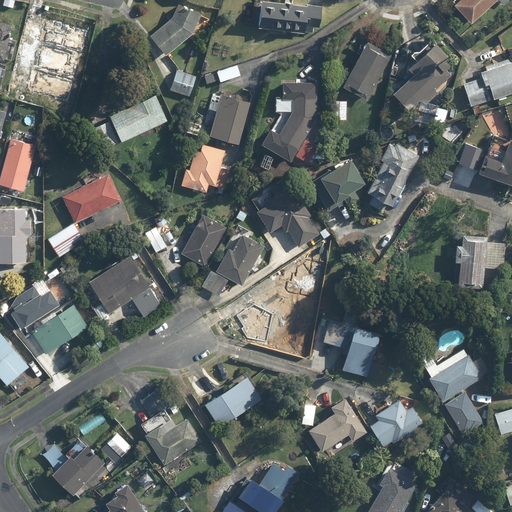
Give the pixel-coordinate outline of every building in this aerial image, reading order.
[(261,0),(260,0),(259,30),(307,33),(308,23),(324,25),(325,4),(261,0)] [(454,0),(473,22),(499,0),(502,0),(504,2),(506,0),(454,0)] [(180,1),(171,15),(149,32),(166,54),(188,37),(202,15),(180,1)] [(0,58),(6,60),(15,24),(0,19),(0,58)] [(56,33),(55,38),(48,36),(45,47),(52,49),(34,70),(53,88),(75,60),(80,39),(56,33)] [(395,52),(370,38),(343,87),(368,101),(395,52)] [(455,60),(437,39),(420,54),(422,56),(411,65),(416,71),(407,78),(407,79),(401,84),(403,86),(396,92),(411,111),(422,102),(425,106),(441,92),(436,87),(453,72),(448,66),(455,60)] [(470,105),(511,92),(511,61),(482,71),(483,76),(463,82),(470,105)] [(240,62),(203,74),(207,85),(244,73),(240,62)] [(171,88),(190,95),(197,76),(178,69),(171,88)] [(37,75),(18,70),(12,91),(43,101),(46,89),(34,85),(37,75)] [(290,161),(316,118),(316,82),(282,82),(282,99),(291,99),(291,112),(278,133),(270,129),(261,143),(290,161)] [(155,93),(113,113),(125,139),(167,119),(155,93)] [(211,136),(241,143),(251,101),(221,94),(211,136)] [(347,101),(332,100),(332,118),(346,118),(347,101)] [(0,141),(8,111),(0,109),(0,141)] [(119,141),(110,120),(93,127),(102,148),(119,141)] [(37,141),(11,135),(1,182),(27,188),(37,141)] [(511,141),(494,135),(482,171),(511,181),(511,138),(511,139),(511,141)] [(319,146),(307,138),(297,154),(309,161),(319,146)] [(420,153),(391,139),(382,158),(384,159),(369,190),(396,202),(420,153)] [(215,187),(231,191),(236,170),(220,166),(224,149),(196,142),(190,168),(185,167),(181,185),(206,191),(208,184),(215,186),(215,187)] [(274,156),(265,152),(258,172),(266,175),(274,156)] [(349,203),(361,196),(356,189),(369,181),(352,153),(311,179),(330,209),(346,199),(349,203)] [(110,172),(63,195),(76,222),(123,199),(110,172)] [(290,179),(273,188),(277,195),(265,202),(267,205),(259,210),(272,231),(283,225),(286,230),(289,228),(299,246),(321,233),(290,179)] [(32,219),(27,219),(27,207),(7,207),(0,207),(0,261),(26,261),(27,233),(32,233),(32,219)] [(228,224),(203,211),(183,251),(208,264),(228,224)] [(48,239),(61,258),(84,242),(72,224),(48,239)] [(168,245),(156,225),(144,233),(156,252),(168,245)] [(266,243),(244,230),(234,248),(230,246),(217,269),(242,284),(266,243)] [(489,234),(464,233),(463,242),(458,242),(455,284),(485,287),(489,234)] [(320,268),(310,252),(289,265),(299,281),(320,268)] [(153,285),(133,253),(91,279),(110,311),(133,297),(151,286),(153,285)] [(227,278),(213,270),(204,286),(219,294),(227,278)] [(261,327),(301,303),(288,281),(248,306),(261,327)] [(6,302),(21,326),(59,301),(49,286),(40,292),(35,284),(6,302)] [(162,304),(151,286),(133,297),(144,315),(162,304)] [(90,325),(75,302),(33,330),(48,353),(90,325)] [(383,362),(373,359),(382,331),(363,325),(332,315),(324,339),(345,345),(343,351),(348,353),(344,367),(361,372),(378,378),(383,362)] [(30,364),(0,329),(0,373),(9,383),(30,364)] [(430,378),(444,401),(484,376),(483,374),(489,370),(480,355),(474,359),(465,345),(439,362),(437,358),(426,365),(433,377),(430,378)] [(263,398),(249,375),(207,401),(221,425),(263,398)] [(170,404),(159,388),(141,400),(151,416),(170,404)] [(484,420),(465,390),(446,402),(465,432),(484,420)] [(347,396),(329,408),(333,415),(311,428),(324,449),(350,433),(354,439),(368,430),(347,396)] [(394,442),(426,425),(415,406),(407,410),(401,398),(377,411),(381,417),(370,423),(381,445),(392,439),(394,442)] [(315,424),(317,404),(305,402),(303,423),(315,424)] [(511,410),(500,411),(501,431),(511,430),(511,410)] [(173,417),(147,432),(165,463),(205,441),(190,415),(176,423),(173,417)] [(132,447),(118,431),(101,446),(115,462),(132,447)] [(106,461),(88,444),(76,456),(72,453),(53,472),(75,493),(106,461)] [(288,468),(276,460),(262,481),(284,495),(300,471),(290,465),(288,468)] [(411,500),(408,498),(417,483),(389,466),(379,484),(382,486),(367,511),(399,511),(401,510),(404,511),(411,500)] [(262,481),(254,475),(241,494),(268,511),(275,511),(286,497),(284,495),(262,481)] [(147,511),(129,482),(116,490),(119,494),(108,501),(112,508),(105,511),(147,511)] [(476,511),(450,486),(426,511),(427,511),(476,511)] [(252,511),(232,499),(224,511),(252,511)]
